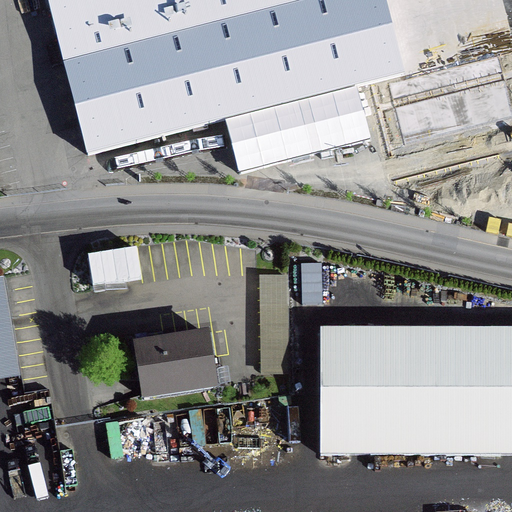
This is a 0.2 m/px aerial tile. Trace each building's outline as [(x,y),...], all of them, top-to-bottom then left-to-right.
[(405,76),(385,0),(46,0),(63,64),(75,111),(87,157),(405,76)] [(511,214),(511,133),(481,142),(493,186),(481,189),(489,219),(501,215),(502,218),(511,214)] [(127,282),(143,280),(138,250),(89,257),(94,294),(128,289),(127,282)] [(322,304),(322,264),(302,264),(302,305),(322,304)] [(0,378),(21,375),(4,276),(0,276),(0,378)] [(260,276),(261,376),(289,376),(288,276),(260,276)] [(511,331),(321,331),(321,458),(511,458),(511,331)] [(209,332),(133,344),(142,403),(218,392),(209,332)]
